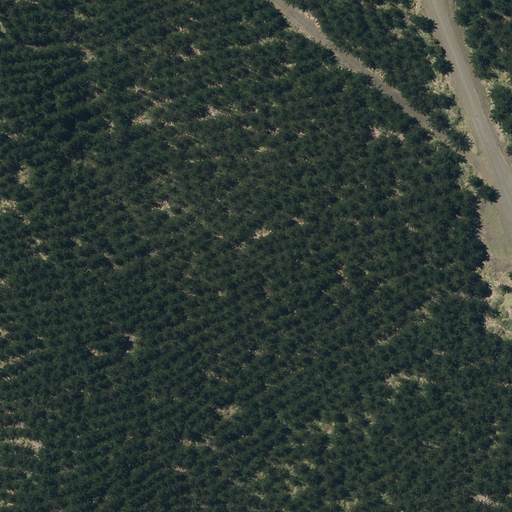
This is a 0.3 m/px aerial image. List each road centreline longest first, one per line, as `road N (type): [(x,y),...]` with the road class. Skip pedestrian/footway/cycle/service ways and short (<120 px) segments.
road 1 (track): [(429,0),(511,241)]
road 2 (track): [(288,0),(481,146)]
